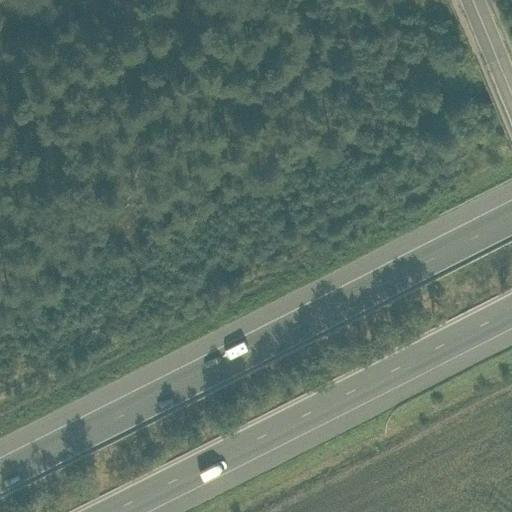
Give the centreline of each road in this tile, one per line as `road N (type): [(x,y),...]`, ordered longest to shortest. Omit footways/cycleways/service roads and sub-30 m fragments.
road 1 (motorway): [(511,212),(0,470)]
road 2 (motorway): [(103,511),(511,306)]
